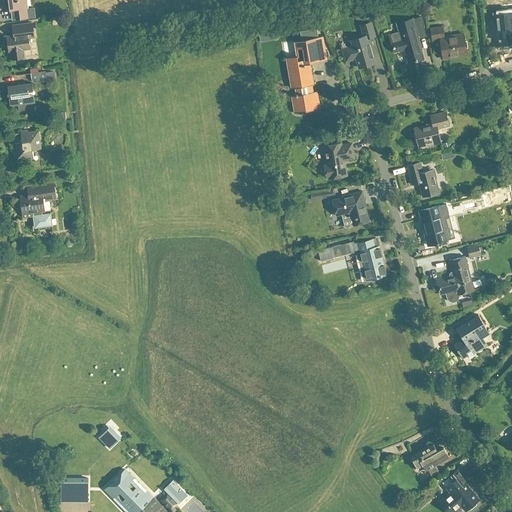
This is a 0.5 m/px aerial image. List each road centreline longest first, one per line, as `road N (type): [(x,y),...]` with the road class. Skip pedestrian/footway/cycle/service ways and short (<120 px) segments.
road 1 (unclassified): [(511,490),(448,408),(372,120)]
road 2 (unclassified): [(372,120),(388,101),(511,64)]
